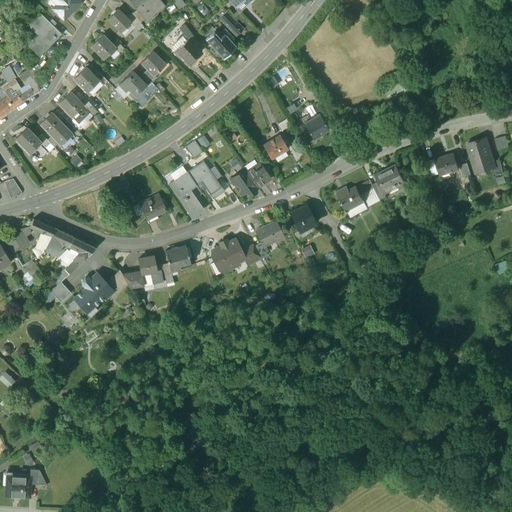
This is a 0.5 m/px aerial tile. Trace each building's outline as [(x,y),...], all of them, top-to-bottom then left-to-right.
[(78,0),(53,0),(58,5),(53,9),(63,18),(80,1),(78,0)] [(160,0),(130,0),(136,8),(142,16),(142,15),(144,18),(151,12),(151,13),(163,4),(160,0)] [(126,17),(117,8),(107,17),(120,30),(129,21),(130,21),(130,20),(126,17)] [(142,16),(136,8),(132,12),(140,21),(144,18),(142,15),(142,16)] [(61,32),(39,11),(29,21),(42,33),(36,39),(33,37),(27,43),(38,55),(61,32)] [(241,26),(226,11),(219,19),(233,34),(241,26)] [(132,12),(126,17),(130,20),(130,21),(129,21),(134,26),(140,21),(132,12)] [(246,21),(237,13),(233,17),(241,26),(246,21)] [(192,35),(184,24),(179,28),(187,38),(188,37),(188,38),(192,35)] [(224,30),(218,36),(213,32),(205,39),(211,46),(209,49),(214,55),(217,52),(223,58),(235,47),(230,41),(233,38),(230,35),(230,36),(224,30)] [(111,42),(102,33),(90,44),(103,57),(108,52),(112,57),(118,52),(114,47),(114,46),(111,42)] [(188,38),(188,37),(187,38),(175,50),(173,52),(179,58),(181,56),(190,65),(196,59),(193,57),(200,50),(188,38)] [(118,52),(123,47),(115,38),(111,42),(114,46),(114,47),(118,52)] [(164,64),(152,51),(140,62),(147,68),(153,75),(153,74),(164,64)] [(15,76),(8,66),(0,71),(7,82),(9,80),(15,76)] [(94,75),(85,66),(73,77),(86,90),(87,89),(97,79),(94,75)] [(28,68),(19,74),(22,79),(25,77),(28,83),(34,79),(28,68)] [(153,75),(147,68),(143,72),(151,81),(155,77),(153,74),(153,75)] [(138,77),(132,70),(118,83),(125,90),(127,88),(134,94),(145,84),(138,77)] [(107,80),(98,71),(94,75),(97,79),(102,84),(107,80)] [(151,81),(143,72),(138,77),(145,84),(146,86),(151,81)] [(34,79),(28,83),(30,87),(33,94),(40,89),(34,79)] [(97,79),(87,89),(92,93),(102,84),(97,79)] [(8,82),(2,86),(5,91),(13,87),(9,80),(8,82)] [(403,81),(386,89),(391,101),(408,94),(403,81)] [(17,93),(13,87),(5,91),(6,92),(10,98),(7,100),(12,108),(22,101),(17,93)] [(30,87),(24,91),(23,89),(17,93),(22,101),(33,94),(30,87)] [(79,100),(70,91),(58,102),(71,115),(81,105),(82,104),(79,100)] [(86,99),(83,96),(79,100),(82,104),(81,105),(86,110),(87,109),(91,105),(86,99)] [(94,101),(89,96),(86,99),(91,105),(94,108),(97,105),(94,102),(94,101)] [(0,116),(12,108),(7,100),(1,104),(0,103),(0,116)] [(293,102),(283,108),(286,113),(296,107),(293,102)] [(81,105),(71,115),(77,122),(88,111),(87,109),(86,110),(81,105)] [(91,105),(87,109),(88,111),(91,113),(95,109),(91,105)] [(78,131),(56,108),(52,112),(63,124),(68,129),(74,136),(78,131)] [(52,112),(51,111),(39,122),(52,135),(53,134),(63,124),(52,112)] [(318,112),(309,118),(307,113),(300,117),(303,121),(302,122),(311,138),(328,128),(327,127),(330,126),(325,118),(323,119),(318,112)] [(287,117),(278,123),(282,129),(291,123),(287,117)] [(63,124),(53,134),(58,139),(68,129),(63,124)] [(36,137),(26,126),(15,138),(29,152),(40,141),(36,137)] [(49,141),(41,132),(36,137),(40,141),(44,146),(49,141)] [(279,134),(262,144),(270,158),(287,148),(279,134)] [(209,143),(203,135),(198,139),(203,147),(209,143)] [(505,138),(494,141),(497,152),(509,149),(505,138)] [(184,146),(192,157),(201,151),(194,140),(184,146)] [(485,140),(467,145),(475,171),(492,166),(493,166),(492,163),(485,140)] [(80,158),(75,153),(69,158),(74,164),(80,158)] [(445,157),(435,160),(440,177),(458,171),(453,156),(446,158),(445,157)] [(209,169),(203,161),(199,164),(187,172),(196,185),(201,182),(214,200),(225,192),(216,178),(209,169)] [(260,162),(247,171),(250,176),(257,186),(270,177),(260,162)] [(500,162),(492,163),(493,166),(492,166),(495,178),(503,176),(500,162)] [(396,165),(374,176),(378,183),(384,195),(405,184),(396,165)] [(467,165),(459,167),(462,179),(470,177),(467,165)] [(182,166),(171,174),(175,180),(187,172),(182,166)] [(216,178),(220,175),(214,166),(209,169),(216,178)] [(242,175),(240,172),(231,178),(242,194),(247,190),(242,183),(250,176),(247,171),(242,175)] [(175,180),(169,184),(190,215),(202,207),(190,190),(196,185),(187,172),(175,180)] [(250,176),(242,183),(247,190),(249,192),(257,186),(250,176)] [(13,178),(4,181),(10,197),(20,194),(21,191),(13,178)] [(370,181),(359,186),(363,193),(373,188),(372,186),(370,181)] [(384,195),(378,183),(372,186),(373,188),(380,201),(386,198),(384,195)] [(119,188),(111,193),(114,197),(122,192),(119,188)] [(356,188),(349,192),(348,190),(338,196),(346,212),(347,211),(363,203),(363,202),(356,188)] [(159,196),(151,200),(150,197),(138,203),(148,222),(155,218),(153,215),(166,209),(159,196)] [(363,203),(347,211),(350,218),(367,209),(363,203)] [(307,205),(290,214),(299,232),(311,226),(316,223),(307,205)] [(109,208),(102,209),(103,218),(110,217),(109,208)] [(45,224),(33,218),(30,227),(41,232),(45,224)] [(276,221),(255,232),(261,243),(264,247),(284,237),(276,221)] [(41,232),(38,240),(35,246),(33,248),(38,255),(39,253),(43,250),(43,249),(55,228),(45,224),(41,232)] [(311,226),(299,232),(301,238),(314,232),(311,226)] [(75,238),(55,228),(43,249),(48,251),(56,255),(62,243),(71,247),(75,238)] [(21,230),(5,240),(12,251),(28,241),(22,231),(21,230)] [(95,247),(75,238),(71,247),(79,251),(78,255),(84,258),(94,248),(95,247)] [(235,239),(227,243),(226,240),(220,243),(222,246),(213,250),(215,255),(214,256),(213,258),(214,260),(216,261),(218,260),(224,272),(237,265),(236,263),(244,260),(245,259),(241,251),(235,239)] [(0,243),(0,267),(11,261),(0,243)] [(261,243),(254,247),(260,258),(260,259),(268,255),(264,247),(261,243)] [(185,245),(164,251),(168,262),(170,270),(191,265),(185,245)] [(253,245),(241,251),(245,259),(244,260),(247,265),(260,258),(254,247),(253,245)] [(71,247),(69,251),(66,249),(56,259),(65,267),(78,255),(79,251),(71,247)] [(48,251),(43,249),(43,250),(39,253),(43,257),(48,251)] [(84,258),(78,255),(65,267),(64,268),(68,273),(74,268),(84,258)] [(153,256),(138,259),(140,271),(141,274),(142,273),(151,272),(156,271),(154,261),(153,256)] [(31,260),(22,266),(32,277),(41,270),(31,260)] [(158,260),(154,261),(156,271),(159,281),(163,280),(158,260)] [(170,270),(168,262),(161,264),(167,285),(173,283),(170,270)] [(64,268),(56,275),(49,269),(45,273),(54,282),(53,283),(56,285),(60,281),(68,273),(64,268)] [(119,269),(106,281),(114,289),(112,290),(115,293),(127,282),(122,274),(119,269)] [(140,271),(132,272),(134,286),(144,284),(142,273),(141,274),(140,271)] [(106,281),(97,272),(90,278),(89,277),(85,276),(82,279),(82,283),(85,287),(74,297),(82,305),(81,305),(90,315),(98,308),(94,304),(104,294),(106,296),(112,290),(114,289),(106,281)] [(132,272),(122,274),(127,282),(130,287),(134,286),(132,272)] [(151,272),(142,273),(144,284),(153,282),(151,272)] [(70,292),(60,281),(56,285),(50,291),(60,301),(70,292)] [(14,381),(4,372),(0,376),(0,377),(9,386),(14,381)] [(14,397),(2,408),(7,413),(19,402),(14,397)] [(29,457),(24,459),(27,466),(32,464),(29,457)] [(40,471),(31,470),(30,478),(31,478),(31,483),(39,483),(38,485),(47,486),(40,471)] [(30,478),(5,477),(4,485),(7,485),(6,493),(5,497),(13,498),(13,497),(30,498),(31,483),(31,478),(30,478)]
